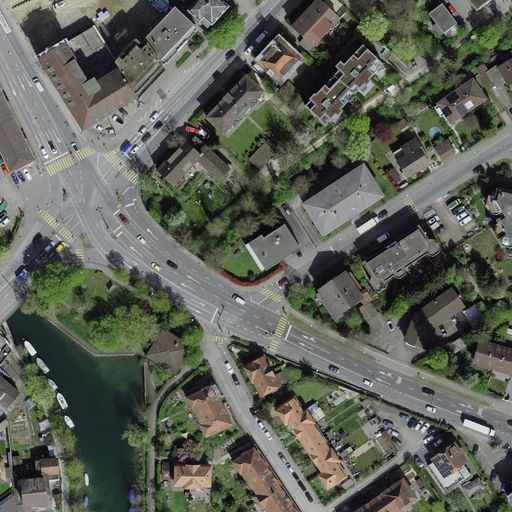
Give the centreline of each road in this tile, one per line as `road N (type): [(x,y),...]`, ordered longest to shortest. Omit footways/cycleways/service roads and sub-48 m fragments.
road 1 (primary): [(237,317),(509,146)]
road 2 (primary): [(237,317),(511,432)]
road 3 (secondary): [(123,168),(280,0)]
road 4 (primary): [(0,28),(89,203)]
road 5 (residential): [(311,511),(212,352)]
road 6 (residential): [(152,511),(153,428),(164,394),(212,352)]
road 7 (residential): [(324,511),(408,455),(412,436)]
